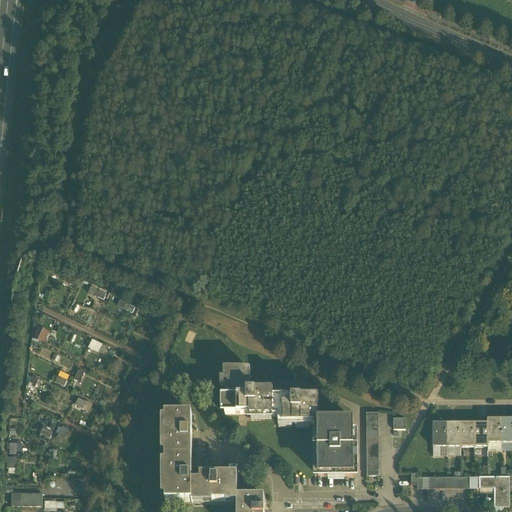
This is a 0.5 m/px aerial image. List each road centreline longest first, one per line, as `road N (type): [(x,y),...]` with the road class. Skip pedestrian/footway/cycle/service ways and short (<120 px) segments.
road 1 (track): [(429,403),(511,256)]
road 2 (tertiary): [(366,0),(511,62)]
